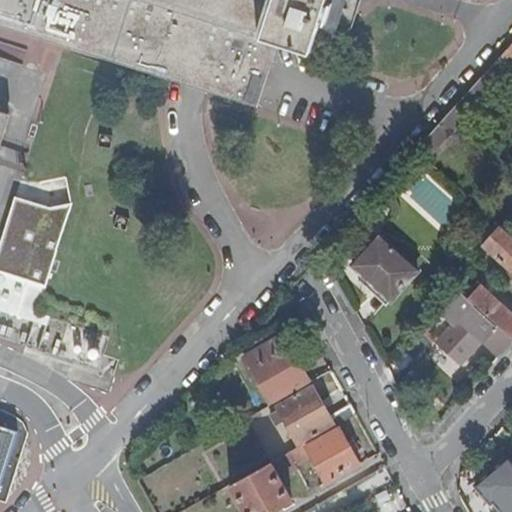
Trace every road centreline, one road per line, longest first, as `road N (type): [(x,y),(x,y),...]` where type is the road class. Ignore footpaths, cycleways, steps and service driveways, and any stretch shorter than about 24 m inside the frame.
road 1 (residential): [(420,474),(288,254)]
road 2 (residential): [(420,474),(511,374)]
